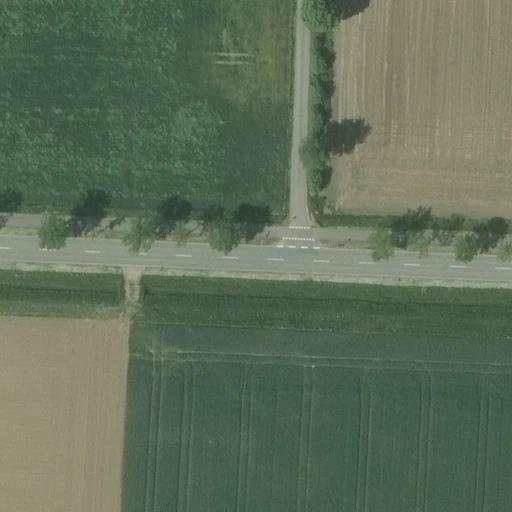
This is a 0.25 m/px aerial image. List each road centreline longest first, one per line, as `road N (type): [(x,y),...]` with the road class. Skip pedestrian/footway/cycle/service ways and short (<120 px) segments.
road 1 (tertiary): [(0,250),(299,262)]
road 2 (unclassified): [(308,0),(299,262)]
road 3 (tertiary): [(299,262),(511,271)]
